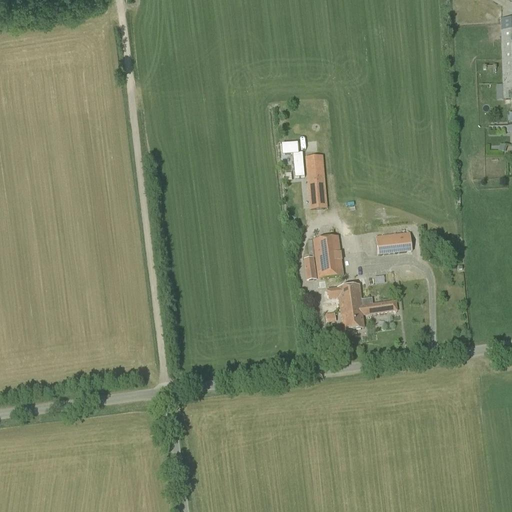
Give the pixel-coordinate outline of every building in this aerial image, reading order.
[(511,20),(500,21),(500,32),(502,94),(511,93),(511,20)] [(302,148),(286,149),(287,159),(303,158),(302,148)] [(309,212),(327,210),(323,157),(305,159),(309,212)] [(377,257),(412,253),(410,234),(375,238),(377,257)] [(344,278),(338,238),(308,242),(310,260),(314,260),(316,281),(344,278)] [(306,282),(316,281),(313,260),(303,261),(306,282)] [(361,308),(367,300),(361,301),(359,287),(326,292),(328,301),(338,300),(339,311),(361,308)] [(365,314),(365,317),(397,313),(396,303),(372,306),(372,300),(367,300),(361,308),(362,314),(365,314)] [(362,317),(365,317),(365,314),(362,314),(361,308),(339,311),(340,318),(342,318),(344,333),(364,330),(362,317)] [(333,314),(324,315),(325,324),(334,323),(333,314)]
